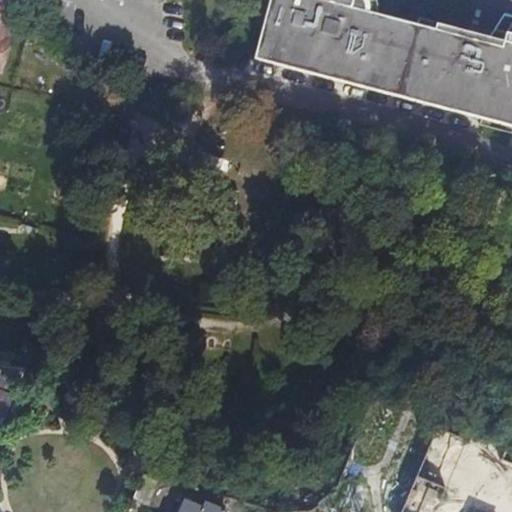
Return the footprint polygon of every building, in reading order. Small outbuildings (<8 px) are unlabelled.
[(0,0),(0,71),(0,72),(8,39),(6,39),(13,3),(0,0)] [(268,0),(252,63),(342,87),(511,132),(511,26),(505,38),(504,38),(500,53),(374,20),(376,16),(376,11),(374,3),(372,0),(268,0)] [(0,428),(14,396),(0,390),(0,428)] [(394,511),(439,511),(463,445),(424,431),(394,511)] [(159,481),(144,477),(134,502),(149,508),(159,481)] [(203,510),(184,502),(180,511),(222,511),(205,505),(203,510)]
